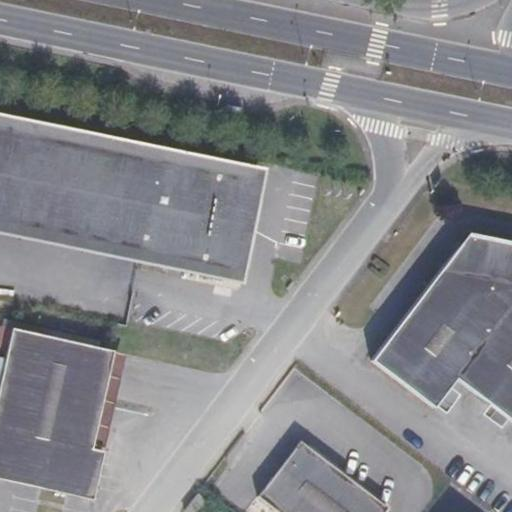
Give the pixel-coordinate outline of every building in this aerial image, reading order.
[(228,157),(157,143),(0,110),(0,232),(77,248),(262,285),(285,169),(228,157)] [(511,243),(473,235),(466,242),(511,252),(511,243)] [(511,252),(466,242),(463,247),(458,275),(443,272),(372,363),(432,410),(436,405),(450,388),(459,378),(511,417),(511,252)] [(458,275),(463,247),(452,261),(443,272),(458,275)] [(91,438),(112,346),(3,321),(0,335),(0,345),(12,349),(0,404),(0,474),(94,494),(103,448),(90,445),(91,438)] [(125,348),(112,346),(91,438),(106,441),(125,348)] [(450,388),(436,405),(447,414),(460,397),(450,388)] [(261,497),(281,511),(385,511),(389,507),(304,440),(261,497)] [(202,511),(210,501),(201,492),(187,510),(189,511),(202,511)]
